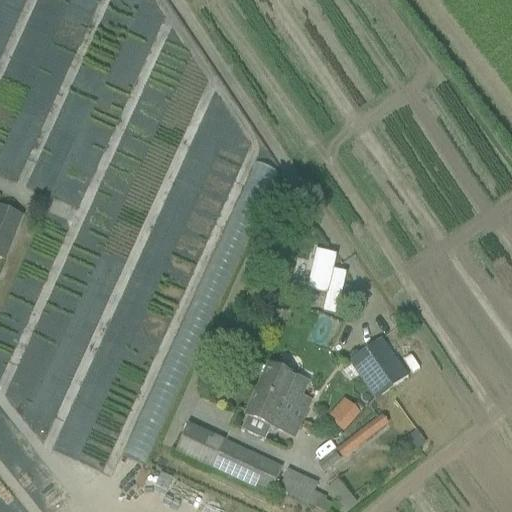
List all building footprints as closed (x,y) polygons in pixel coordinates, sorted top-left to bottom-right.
[(255,166),(111,511),(137,511),(277,175),(255,166)] [(23,218),(6,212),(0,209),(0,260),(6,263),(23,218)] [(314,254),(305,293),(326,298),(322,315),(335,318),(345,276),(332,273),(335,259),(314,254)] [(380,340),(348,363),(361,381),(374,400),(406,378),(391,357),(380,340)] [(242,428),(240,432),(263,443),(269,429),(283,435),(292,440),(298,427),(307,407),(298,403),(306,384),(305,383),(305,384),(267,367),(261,380),(255,392),(243,417),(246,419),(242,428)] [(343,402),(328,419),(344,432),(358,415),(343,402)] [(341,462),(387,428),(380,419),(335,453),(341,462)] [(282,470),(186,426),(172,454),(268,499),(282,470)] [(416,432),(403,442),(412,455),(416,452),(425,445),(416,432)] [(323,474),(338,462),(333,455),(318,467),(323,474)] [(288,472),(278,493),(305,506),(314,509),(317,511),(323,497),(320,496),(311,492),(315,484),(288,472)] [(343,485),(330,496),(343,511),(363,511),(365,511),(343,485)]
